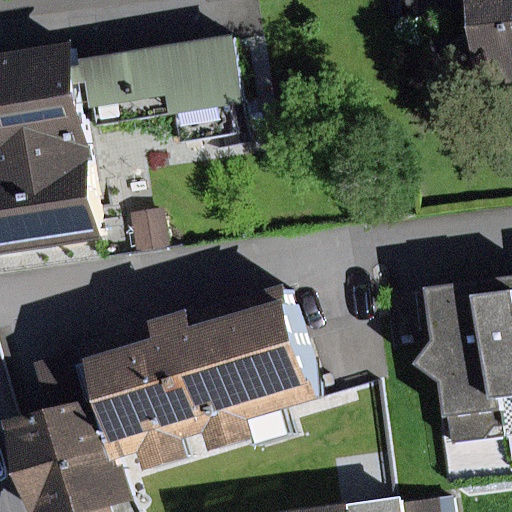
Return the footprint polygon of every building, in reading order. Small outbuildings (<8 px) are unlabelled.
[(511,82),(511,0),(491,0),(497,46),(502,84),(511,82)] [(0,53),(0,169),(110,152),(99,82),(155,73),(159,98),(221,88),(213,35),(211,35),(95,53),(93,39),(0,53)] [(123,231),(110,152),(0,169),(0,239),(2,250),(123,231)] [(511,278),(449,286),(457,343),(445,360),(460,371),(470,442),(511,436),(511,278)] [(147,443),(165,438),(178,466),(212,451),(201,428),(237,417),(244,440),(280,429),(273,407),(341,387),(312,288),(224,314),(217,294),(170,310),(176,328),(118,345),(147,443)] [(100,340),(54,355),(68,398),(28,407),(51,511),(82,511),(142,499),(123,414),(125,413),(120,398),(117,388),(116,388),(100,340)] [(377,490),(237,511),(417,511),(415,499),(380,504),(377,490)]
